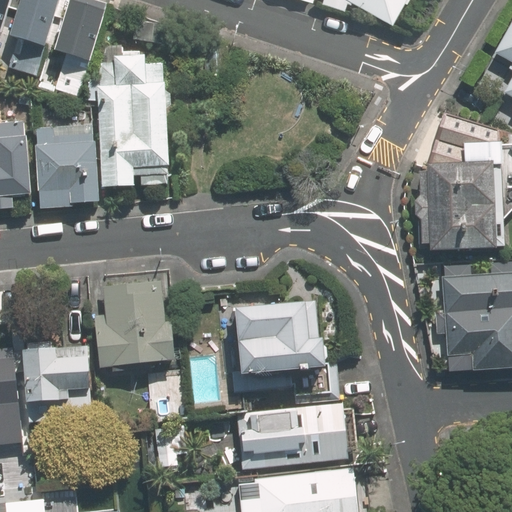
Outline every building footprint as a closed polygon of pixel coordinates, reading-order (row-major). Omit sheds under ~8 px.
[(0,0),(0,34),(1,35),(12,0),(0,0)] [(63,0),(22,0),(10,37),(17,40),(8,65),(39,75),(63,0)] [(110,7),(87,0),(72,0),(55,54),(66,58),(58,80),(84,88),(110,7)] [(351,0),(395,24),(407,0),(351,0)] [(511,99),(511,100),(506,111),(511,114),(511,13),(488,55),(504,64),(501,70),(508,74),(497,91),(511,99)] [(166,47),(170,25),(142,20),(139,42),(166,47)] [(203,45),(203,82),(227,82),(228,46),(203,45)] [(146,66),(146,57),(117,58),(117,63),(100,63),(100,74),(91,74),(85,96),(99,97),(102,186),(137,185),(137,175),(141,174),(142,184),(169,183),(168,167),(170,167),(167,85),(164,85),(164,65),(146,66)] [(504,247),(501,204),(508,196),(507,171),(511,166),(511,144),(502,137),(491,138),(494,128),(440,112),(430,137),(426,166),(426,171),(417,171),(419,196),(414,202),(414,214),(420,219),(422,244),(431,243),(431,251),(504,247)] [(24,137),(22,120),(0,122),(0,208),(12,208),(11,195),(32,194),(27,137),(24,137)] [(54,135),(54,125),(37,127),(39,145),(35,146),(41,208),(103,202),(97,139),(92,140),(91,131),(54,135)] [(511,367),(511,272),(442,278),(445,306),(434,307),(436,330),(447,329),(448,353),(472,351),(474,371),(511,367)] [(159,279),(100,285),(103,312),(93,313),(99,365),(174,358),(171,323),(164,323),(159,279)] [(315,303),(305,305),(304,301),(224,309),(233,390),(237,389),(291,384),(292,402),(296,402),(339,398),(335,359),(321,360),(315,303)] [(89,343),(26,348),(33,417),(95,410),(89,343)] [(0,437),(19,436),(10,344),(0,345),(0,437)] [(238,414),(243,468),(345,458),(340,404),(238,414)] [(181,455),(179,426),(161,427),(163,456),(181,455)] [(356,511),(352,470),(256,480),(256,482),(237,484),(239,511),(356,511)]
